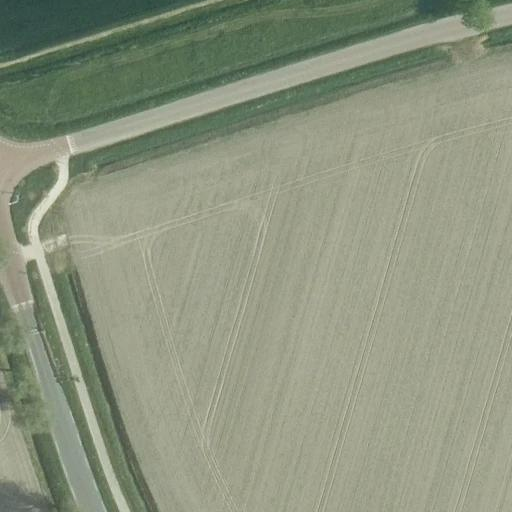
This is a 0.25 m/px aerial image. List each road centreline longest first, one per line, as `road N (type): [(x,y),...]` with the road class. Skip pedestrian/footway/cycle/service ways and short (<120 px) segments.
road 1 (unclassified): [(0,164),(511,14)]
road 2 (tertiary): [(87,511),(0,234)]
